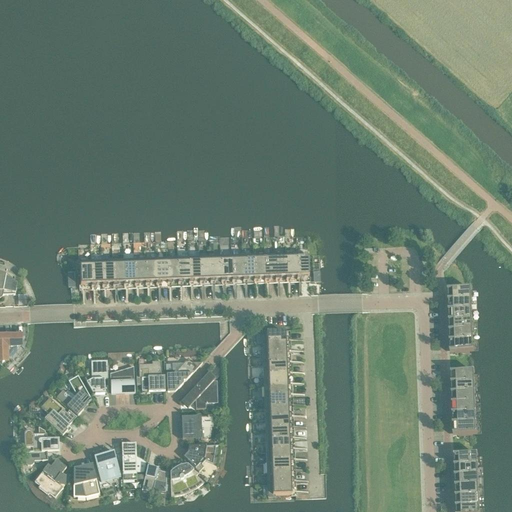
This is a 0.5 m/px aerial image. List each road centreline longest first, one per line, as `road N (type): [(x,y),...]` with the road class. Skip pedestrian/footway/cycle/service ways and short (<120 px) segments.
road 1 (residential): [(308,307),(421,308),(429,511)]
road 2 (residential): [(0,319),(234,310)]
road 3 (residential): [(308,307),(315,495)]
road 4 (residential): [(169,411),(236,335),(234,310)]
